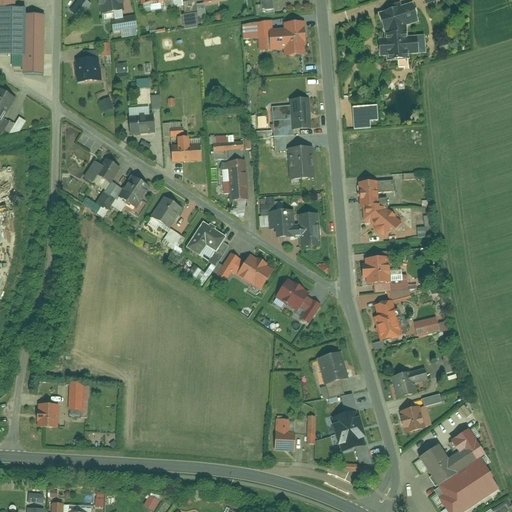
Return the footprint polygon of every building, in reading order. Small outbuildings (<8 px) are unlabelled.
[(0,0),(0,61),(10,61),(13,77),(23,74),(23,81),(45,79),(44,16),(35,17),(34,9),(18,6),(17,0),(0,0)] [(77,0),(69,13),(80,21),(91,5),(82,0),(77,0)] [(123,0),(99,0),(102,15),(126,12),(123,0)] [(415,4),(380,14),(388,39),(380,40),(380,58),(388,58),(388,62),(411,62),(411,56),(427,54),(426,37),(408,37),(409,28),(422,24),(415,4)] [(285,30),(272,31),(272,52),(286,51),(286,58),(309,57),(307,23),(285,24),(285,30)] [(110,44),(102,44),(101,57),(110,57),(110,44)] [(100,59),(77,61),(79,84),(102,82),(100,59)] [(127,65),(115,65),(116,74),(127,73),(127,65)] [(136,90),(148,89),(148,80),(136,81),(136,90)] [(0,130),(16,100),(0,89),(0,130)] [(160,111),(159,97),(150,97),(151,111),(160,111)] [(104,118),(111,115),(105,100),(98,103),(104,118)] [(311,100),(292,101),(293,131),(313,130),(311,100)] [(350,109),(352,131),(370,130),(369,123),(376,122),(375,107),(350,109)] [(154,116),(131,117),(132,136),(157,134),(154,116)] [(233,137),(209,138),(209,145),(212,144),(213,162),(237,161),(237,152),(242,151),(242,143),(233,143),(233,137)] [(179,146),(173,146),(174,164),(205,163),(203,146),(191,146),(191,139),(179,139),(179,146)] [(314,149),(290,150),(292,181),(316,180),(314,149)] [(122,170),(106,160),(96,175),(112,186),(122,170)] [(247,162),(230,163),(232,202),(250,202),(247,162)] [(133,177),(119,198),(138,210),(152,188),(133,177)] [(379,183),(361,184),(362,209),(380,208),(379,183)] [(166,198),(153,218),(172,230),(184,210),(166,198)] [(380,208),(362,209),(362,219),(391,242),(404,224),(380,208)] [(295,211),(271,213),(272,231),(278,230),(279,240),(301,239),(303,250),(322,248),(320,215),(301,216),(301,226),(296,225),(295,211)] [(205,223),(188,249),(201,257),(209,247),(219,253),(228,238),(205,223)] [(276,271),(252,255),(238,276),(263,292),(276,271)] [(391,259),(366,260),(367,286),(392,285),(391,259)] [(312,295),(289,280),(277,299),(299,313),(312,295)] [(395,302),(376,307),(379,318),(376,319),(382,344),(404,337),(395,302)] [(437,319),(416,324),(420,338),(442,332),(437,319)] [(343,353),(319,359),(326,386),(350,379),(343,353)] [(427,369),(392,377),(398,399),(419,394),(416,384),(430,380),(427,369)] [(86,383),(72,383),(70,410),(84,411),(86,383)] [(60,405),(39,404),(39,428),(59,429),(60,405)] [(465,419),(470,416),(466,406),(461,408),(465,419)] [(420,407),(401,412),(407,435),(428,428),(420,407)] [(291,420),(278,419),(276,451),(297,452),(298,433),(290,433),(291,420)] [(440,446),(418,464),(444,511),(474,511),(500,495),(471,435),(450,449),(455,457),(448,461),(440,446)] [(27,505),(42,505),(42,495),(27,495),(27,505)] [(95,496),(95,509),(103,509),(103,496),(95,496)] [(149,497),(143,508),(151,511),(153,511),(159,503),(149,497)] [(507,503),(487,511),(509,511),(511,511),(507,503)]
